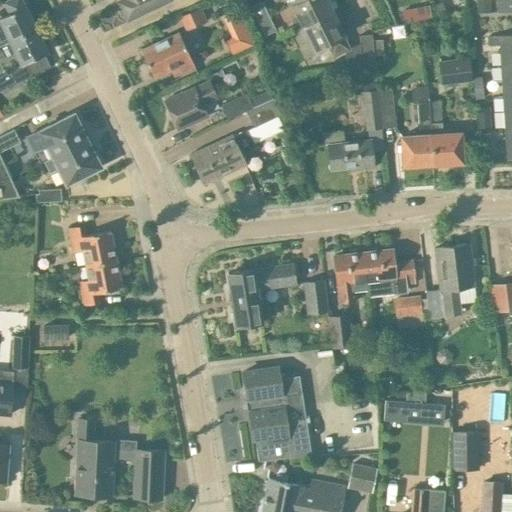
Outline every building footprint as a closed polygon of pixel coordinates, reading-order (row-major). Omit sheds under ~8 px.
[(24,5),(21,0),(9,0),(4,3),(9,12),(0,16),(0,46),(13,41),(13,40),(37,29),(25,4),(24,5)] [(122,0),(118,2),(119,5),(118,8),(122,16),(125,17),(127,20),(151,8),(167,0),(122,0)] [(333,13),(326,0),(301,0),(291,5),(303,28),(333,13)] [(440,14),(449,10),(443,0),(442,0),(435,4),(440,14)] [(511,0),(496,0),(498,13),(511,11),(511,0)] [(211,1),(178,16),(184,29),(217,14),(211,1)] [(259,21),(269,16),(262,2),(252,7),(259,21)] [(480,11),(491,10),(490,2),(480,3),(480,11)] [(430,5),(417,8),(419,20),(432,18),(430,5)] [(239,12),(223,20),(231,38),(225,41),(232,56),(254,46),(239,12)] [(303,28),(314,51),(327,44),(334,57),(351,49),(333,13),(303,28)] [(266,35),(276,30),(269,16),(259,21),(266,35)] [(0,76),(0,90),(42,70),(50,66),(44,53),(48,52),(37,29),(13,40),(13,41),(10,42),(21,66),(0,76)] [(194,65),(178,32),(141,50),(153,76),(177,65),(180,72),(194,65)] [(362,61),(375,60),(372,34),(359,36),(362,61)] [(511,66),(511,36),(488,38),(488,48),(500,47),(501,68),(511,66)] [(469,58),(438,61),(441,83),(471,80),(469,58)] [(503,98),(511,97),(511,66),(501,68),(503,98)] [(209,81),(209,80),(165,100),(178,129),(207,116),(202,104),(218,97),(210,80),(209,81)] [(429,97),(427,83),(412,86),(415,100),(429,97)] [(382,128),(396,126),(392,88),(378,89),(382,128)] [(362,91),(367,130),(382,128),(378,89),(362,91)] [(254,107),(247,93),(221,105),(228,119),(247,111),(247,110),(253,108),(254,107)] [(505,129),(511,128),(511,97),(503,98),(505,129)] [(254,107),(253,108),(247,110),(247,111),(254,126),(279,115),(272,99),(254,107)] [(441,100),(428,101),(432,164),(461,162),(460,132),(443,133),(442,121),(441,100)] [(418,123),(419,135),(401,136),(402,165),(432,164),(428,101),(417,102),(418,123)] [(52,157),(90,138),(85,127),(81,126),(74,112),(27,136),(34,151),(46,145),(52,157)] [(491,117),(478,118),(478,127),(491,126),(491,117)] [(0,135),(0,147),(1,150),(23,139),(16,127),(0,135)] [(232,135),(190,155),(204,183),(246,164),(241,154),(255,147),(253,144),(247,130),(233,137),(232,135)] [(370,139),(345,142),(343,130),(322,132),(324,147),(329,146),(329,147),(331,169),(359,166),(359,169),(373,167),(371,150),(370,139)] [(52,157),(44,161),(50,173),(58,169),(66,184),(101,166),(94,152),(96,149),(90,138),(52,157)] [(0,197),(19,195),(0,157),(0,197)] [(116,259),(110,230),(85,235),(83,225),(68,228),(73,251),(83,249),(86,265),(116,259)] [(494,311),(511,308),(511,240),(511,242),(511,280),(490,284),(494,311)] [(441,288),(426,290),(429,318),(445,316),(462,314),(459,286),(475,285),(469,243),(436,247),(441,288)] [(393,248),(364,252),(367,281),(368,289),(368,295),(398,292),(408,291),(407,284),(415,283),(412,259),(394,261),(393,248)] [(364,252),(335,255),(340,303),(355,301),(354,290),(368,289),(367,281),(364,252)] [(86,265),(89,280),(79,282),(84,305),(98,302),(96,292),(122,287),(116,259),(86,265)] [(297,284),(294,264),(254,270),(254,269),(228,272),(236,326),(261,322),(257,290),(297,284)] [(324,280),(303,282),(307,314),(328,312),(324,280)] [(395,316),(422,313),(420,295),(393,298),(395,316)] [(348,312),(328,315),(332,347),(352,344),(348,312)] [(44,338),(68,338),(68,325),(44,326),(44,338)] [(28,366),(29,335),(13,335),(12,366),(28,366)] [(154,386),(150,365),(146,366),(144,354),(122,357),(121,346),(95,350),(99,370),(103,369),(107,394),(154,386)] [(436,352),(436,359),(440,364),(447,364),(451,360),(452,353),(448,348),(441,348),(436,352)] [(27,383),(27,366),(14,366),(14,382),(27,383)] [(278,366),(243,371),(247,399),(249,398),(249,401),(246,402),(246,401),(245,401),(247,410),(247,409),(250,409),(250,412),(249,412),(252,439),(254,439),(258,461),(262,460),(262,461),(289,457),(290,460),(311,457),(299,375),(280,378),(278,366)] [(0,413),(10,415),(12,391),(13,385),(13,383),(13,377),(0,375),(0,413)] [(392,378),(377,379),(378,393),(393,392),(392,378)] [(407,393),(406,402),(424,403),(425,391),(407,393)] [(430,403),(428,423),(443,424),(445,405),(430,403)] [(112,496),(113,460),(135,461),(133,497),(161,498),(163,450),(135,449),(135,451),(114,450),(114,441),(93,440),(94,419),(78,418),(75,494),(112,496)] [(478,430),(452,430),(453,470),(479,469),(478,430)] [(372,492),(377,467),(352,462),(347,487),(372,492)] [(268,478),(261,511),(340,511),(346,486),(311,479),(309,488),(302,486),(302,484),(286,481),(287,477),(276,474),(275,479),(268,478)] [(500,511),(502,481),(484,479),(481,511),(500,511)] [(443,511),(445,490),(424,489),(414,488),(412,506),(411,511),(443,511)]
